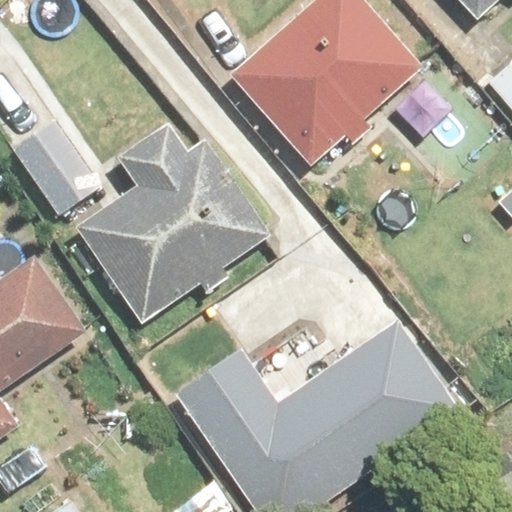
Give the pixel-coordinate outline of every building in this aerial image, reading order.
[(439,71),(375,0),(335,0),(246,80),(327,171),(439,71)] [(511,8),(511,0),(466,0),(492,27),(511,8)] [(511,76),(498,89),(511,104),(511,76)] [(67,119),(22,147),(66,219),(112,191),(67,119)] [(223,144),(203,157),(184,128),(133,161),(152,190),(91,230),(154,327),(286,242),(223,144)] [(17,285),(2,263),(0,264),(0,451),(46,421),(24,386),(98,338),(50,263),(17,285)] [(327,511),(472,410),(413,326),(294,410),(255,354),(187,401),(265,511),(327,511)] [(245,511),(248,510),(223,481),(185,511),(245,511)]
